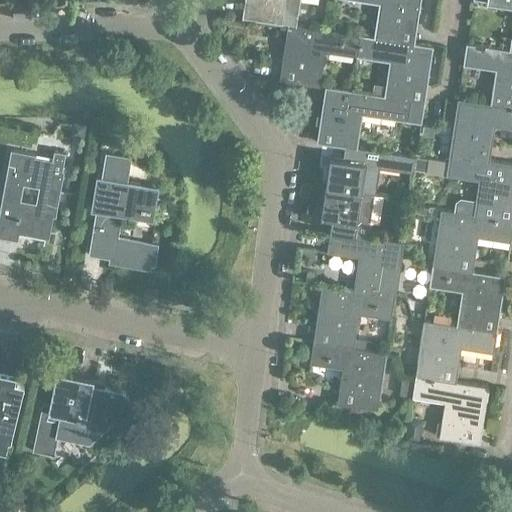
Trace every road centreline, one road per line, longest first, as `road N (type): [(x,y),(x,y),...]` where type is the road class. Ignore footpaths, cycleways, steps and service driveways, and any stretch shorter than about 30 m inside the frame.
road 1 (residential): [(254,349),(274,157),(191,46),(182,19)]
road 2 (residential): [(254,349),(0,295)]
road 3 (unclassified): [(0,23),(182,19)]
road 4 (residential): [(241,484),(254,349)]
